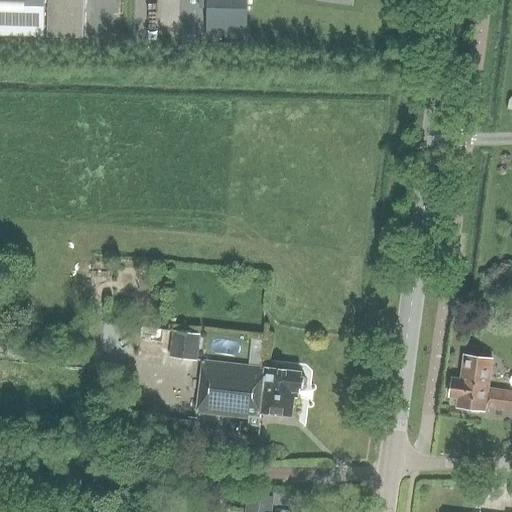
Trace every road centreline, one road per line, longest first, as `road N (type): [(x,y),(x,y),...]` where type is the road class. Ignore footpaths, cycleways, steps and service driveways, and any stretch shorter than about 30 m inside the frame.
road 1 (tertiary): [(390,468),(449,0)]
road 2 (residential): [(390,468),(511,460)]
